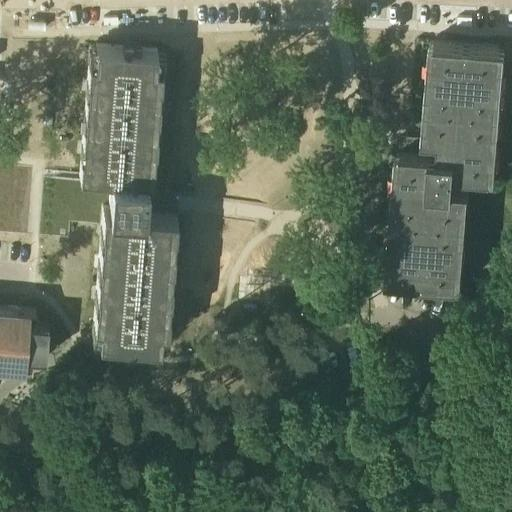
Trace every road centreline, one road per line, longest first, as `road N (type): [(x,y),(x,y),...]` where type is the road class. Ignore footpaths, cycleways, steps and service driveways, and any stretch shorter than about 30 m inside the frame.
road 1 (residential): [(371,0),(300,140)]
road 2 (residential): [(511,331),(470,334),(394,316)]
